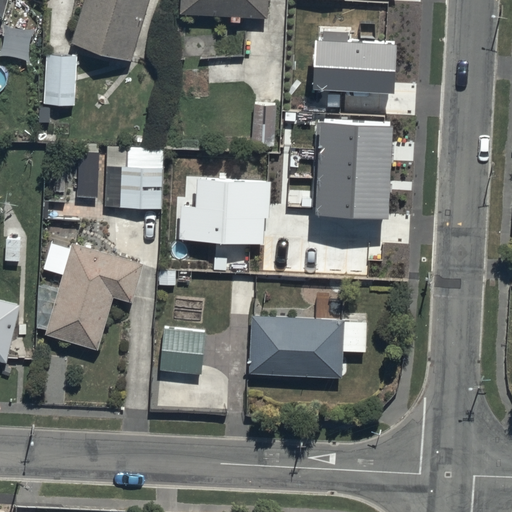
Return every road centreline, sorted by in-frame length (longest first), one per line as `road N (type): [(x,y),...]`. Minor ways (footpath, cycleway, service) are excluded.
road 1 (residential): [(474,0),(445,474)]
road 2 (residential): [(445,474),(0,454)]
